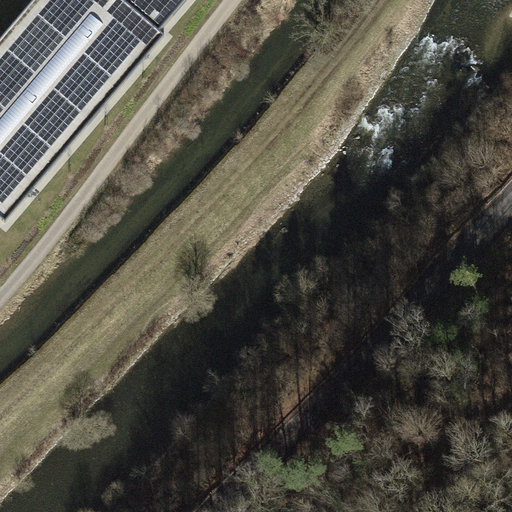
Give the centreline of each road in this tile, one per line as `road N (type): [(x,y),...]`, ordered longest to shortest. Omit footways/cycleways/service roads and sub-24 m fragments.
road 1 (tertiary): [(511,185),(211,511)]
road 2 (track): [(0,293),(236,0)]
road 3 (track): [(511,402),(430,511)]
